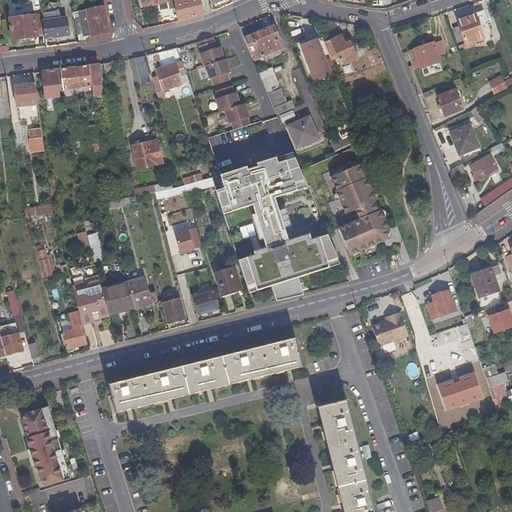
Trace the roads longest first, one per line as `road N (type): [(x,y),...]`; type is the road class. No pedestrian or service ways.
road 1 (residential): [(456,250),(387,282),(0,385)]
road 2 (residential): [(378,21),(438,172),(456,250)]
road 3 (tertiary): [(269,0),(126,47)]
road 4 (tertiary): [(0,64),(126,47)]
